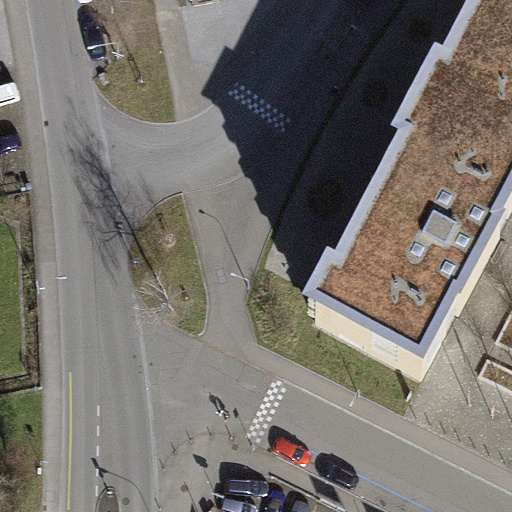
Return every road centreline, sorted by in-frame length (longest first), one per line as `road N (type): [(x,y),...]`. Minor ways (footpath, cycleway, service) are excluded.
road 1 (residential): [(108,405),(210,399),(261,408),(463,511)]
road 2 (residential): [(82,181),(194,156),(243,124),(325,0)]
road 3 (residential): [(108,405),(82,181)]
road 4 (residential): [(82,181),(51,0)]
